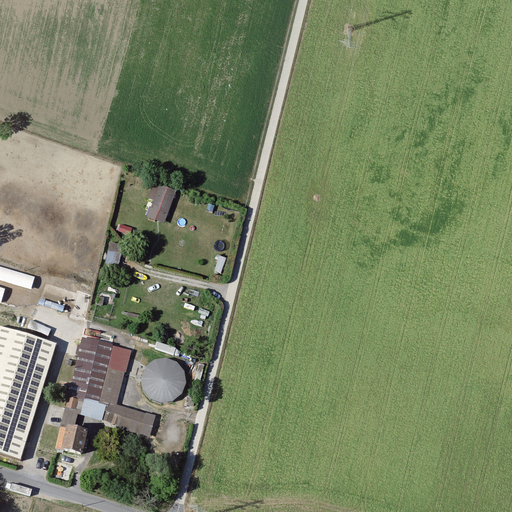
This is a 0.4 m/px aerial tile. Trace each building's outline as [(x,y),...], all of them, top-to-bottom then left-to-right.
[(176,193),(153,185),(149,199),(154,200),(148,218),(166,224),(176,193)] [(133,229),(121,225),(119,231),(131,235),(133,229)] [(122,244),(110,241),(106,262),(117,265),(122,244)] [(227,257),(220,255),(215,270),(222,272),(227,257)] [(51,329),(36,322),(33,328),(48,335),(51,329)] [(58,343),(0,324),(0,451),(21,458),(58,343)] [(65,409),(80,412),(82,413),(82,417),(102,422),(103,421),(119,426),(118,428),(142,435),(145,425),(149,426),(152,417),(117,406),(131,351),(112,347),(114,337),(85,329),(65,409)] [(142,384),(145,390),(149,396),(154,400),(161,402),(168,402),(175,400),(181,395),(185,388),(187,381),(185,373),(182,367),(176,361),(169,359),(161,358),(155,360),(149,364),(145,370),(143,377),(142,384)] [(84,458),(90,434),(76,431),(80,412),(65,409),(56,450),(63,452),(63,453),(84,458)] [(74,466),(58,462),(54,478),(70,482),(74,466)]
